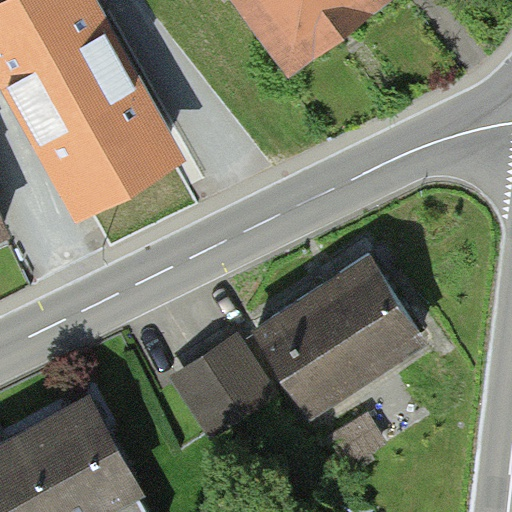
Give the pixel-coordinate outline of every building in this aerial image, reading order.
[(107,0),(0,0),(0,62),(77,201),(186,141),(107,0)] [(245,0),(287,59),(362,0),(245,0)] [(0,213),(0,237),(9,234),(0,213)] [(423,343),(367,260),(256,333),(312,417),(423,343)] [(239,336),(182,375),(222,434),(279,395),(239,336)] [(410,373),(334,424),(359,461),(435,410),(410,373)] [(97,407),(0,463),(0,493),(11,511),(116,511),(148,494),(97,407)]
